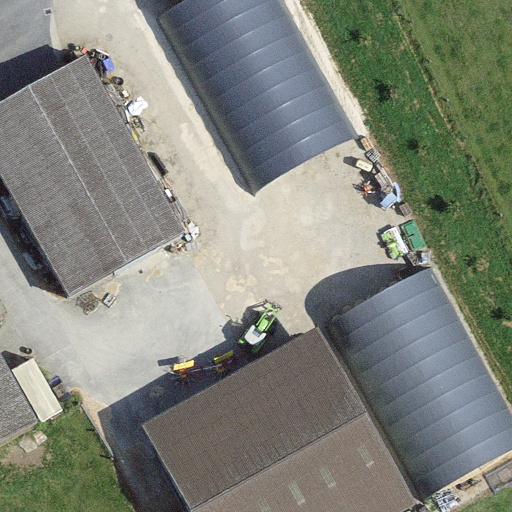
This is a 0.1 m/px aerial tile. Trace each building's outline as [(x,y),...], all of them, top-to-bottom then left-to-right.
[(284,0),(192,0),(159,18),(256,194),(360,137),(284,0)] [(77,63),(0,101),(0,209),(42,291),(162,229),(77,63)] [(511,413),(432,268),(328,325),(424,501),(511,453),(511,413)] [(306,335),(127,426),(170,511),(376,511),(392,504),(306,335)] [(0,403),(0,435),(13,429),(0,403)]
